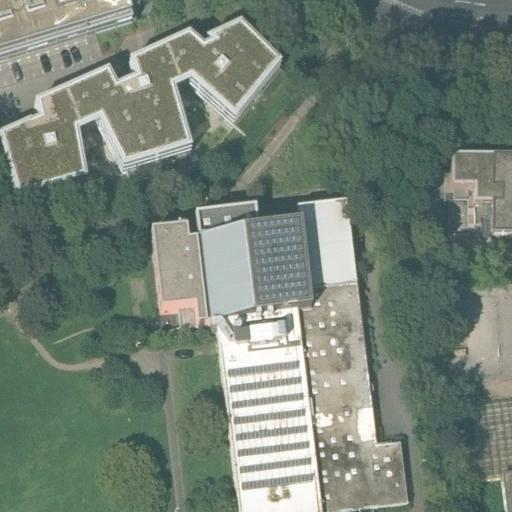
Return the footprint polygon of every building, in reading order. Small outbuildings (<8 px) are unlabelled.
[(0,0),(0,63),(11,60),(131,23),(127,9),(127,8),(130,9),(130,7),(138,9),(140,0),(0,0)] [(29,127),(0,140),(0,152),(16,204),(85,181),(76,136),(98,127),(122,170),(190,149),(173,93),(189,85),(233,122),(279,67),(239,30),(206,45),(210,49),(202,53),(187,40),(128,67),(134,84),(116,92),(107,76),(34,109),(38,125),(30,129),(29,127)] [(511,162),(451,163),(451,173),(451,193),(474,193),(474,209),(491,209),(491,239),(511,239),(511,162)] [(232,471),(237,511),(360,511),(368,511),(406,506),(399,446),(375,449),(361,335),(357,308),(355,289),(345,207),(296,213),(298,230),(257,235),(254,211),(193,218),(196,243),(187,244),(185,232),(149,237),(159,313),(177,311),(180,331),(196,329),(206,328),(215,327),(216,341),(232,471)] [(471,486),(502,482),(511,481),(511,410),(470,415),(474,448),(466,449),(471,486)] [(511,511),(511,481),(502,482),(505,511),(511,511)]
